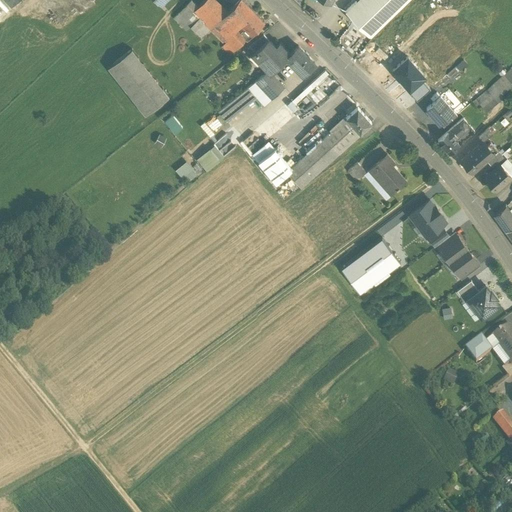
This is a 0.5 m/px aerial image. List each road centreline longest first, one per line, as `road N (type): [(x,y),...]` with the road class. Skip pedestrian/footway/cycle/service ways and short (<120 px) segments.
road 1 (track): [(452,166),(93,450),(0,504)]
road 2 (tertiary): [(482,215),(430,153),(269,0)]
road 3 (track): [(0,337),(141,511)]
road 4 (track): [(119,0),(69,48),(28,1)]
